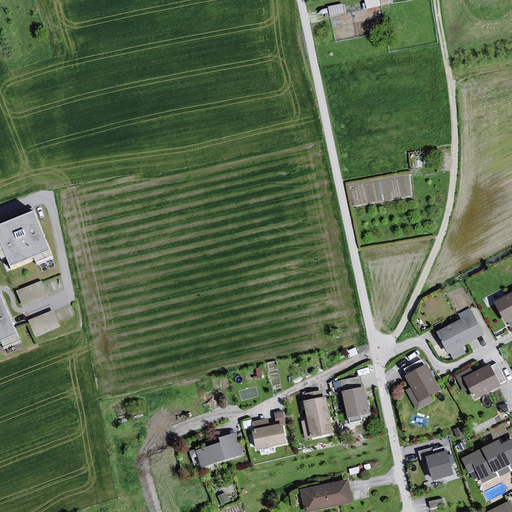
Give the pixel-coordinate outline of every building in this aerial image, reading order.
[(53,261),(32,214),(0,226),(0,263),(5,263),(9,274),(53,261)] [(42,284),(16,294),(22,310),(48,298),(42,284)] [(511,294),(492,303),(507,326),(511,329),(511,328),(511,294)] [(3,298),(0,299),(0,349),(21,342),(3,298)] [(54,312),(28,323),(34,338),(61,328),(54,312)] [(472,315),(436,334),(447,355),(482,335),(472,315)] [(490,365),(461,378),(474,401),(499,389),(490,365)] [(426,366),(404,378),(410,390),(406,392),(418,412),(434,404),(429,398),(440,393),(426,366)] [(363,390),(341,394),(347,420),(369,416),(363,390)] [(325,400),(302,403),(311,441),(334,437),(325,400)] [(282,426),(252,432),(255,453),(286,446),(282,426)] [(219,446),(196,454),(202,470),(243,459),(236,436),(217,440),(219,446)] [(498,441),(461,461),(468,475),(475,472),(482,485),(494,478),(493,474),(509,467),(511,470),(511,440),(501,446),(498,441)] [(446,448),(424,454),(431,477),(452,471),(446,448)] [(347,484),(299,493),(303,511),(321,511),(351,506),(347,484)]
